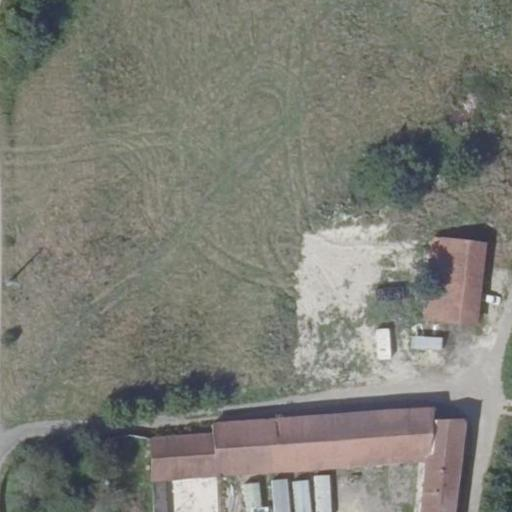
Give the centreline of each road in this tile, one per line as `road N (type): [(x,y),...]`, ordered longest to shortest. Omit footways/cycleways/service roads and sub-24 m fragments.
road 1 (track): [(511,325),(494,389),(0,440)]
road 2 (unknown): [(494,389),(472,511)]
